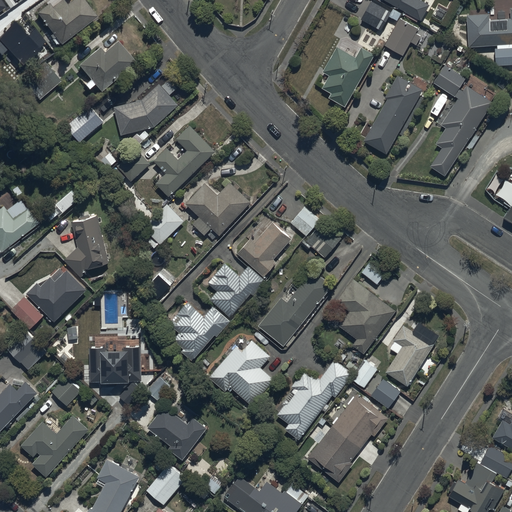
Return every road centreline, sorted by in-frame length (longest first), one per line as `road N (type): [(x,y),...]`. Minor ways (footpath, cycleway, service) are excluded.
road 1 (residential): [(239,87),(332,177),(508,314)]
road 2 (residential): [(508,314),(383,511)]
